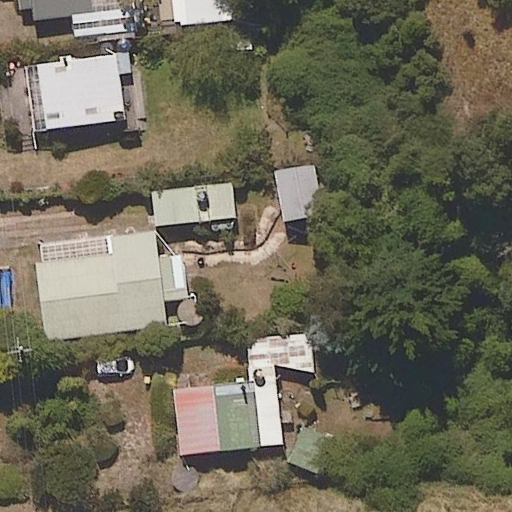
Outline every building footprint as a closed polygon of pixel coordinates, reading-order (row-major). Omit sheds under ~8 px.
[(19,0),(21,22),(136,10),(135,0),(19,0)] [(241,0),(177,0),(179,26),(242,23),(241,0)] [(131,73),(129,54),(26,69),(35,134),(123,122),(116,75),(131,73)] [(316,167),(274,171),(279,223),(320,219),(316,167)] [(234,223),(233,188),(155,192),(156,227),(234,223)] [(157,267),(154,237),(37,249),(46,341),(164,329),(161,303),(186,300),(182,264),(157,267)] [(313,369),(309,337),(246,344),(250,385),(174,393),(181,457),(281,447),(274,373),(313,369)] [(333,441),(304,426),(287,460),(316,475),(333,441)]
